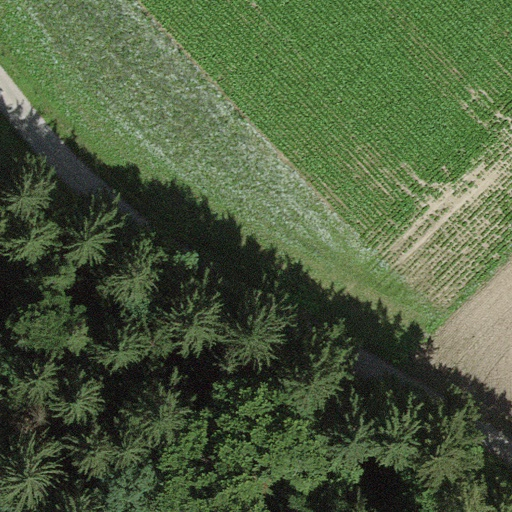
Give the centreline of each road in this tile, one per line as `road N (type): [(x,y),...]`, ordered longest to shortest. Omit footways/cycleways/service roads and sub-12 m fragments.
road 1 (track): [(18,0),(361,350)]
road 2 (track): [(361,350),(223,511)]
road 3 (track): [(361,350),(511,463)]
